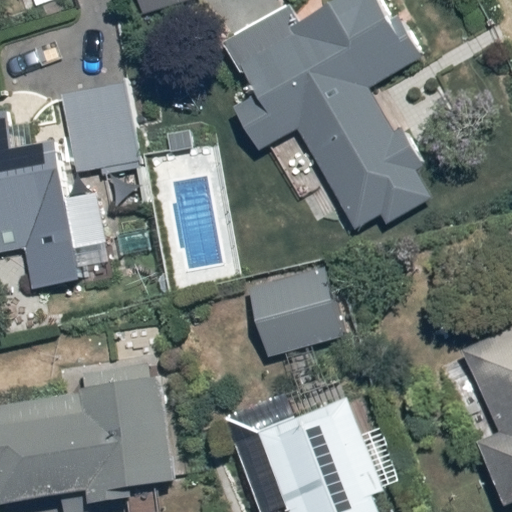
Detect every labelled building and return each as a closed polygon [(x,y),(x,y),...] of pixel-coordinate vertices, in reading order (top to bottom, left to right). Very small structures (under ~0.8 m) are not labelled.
[(297,2),(234,39),(263,91),(241,104),(270,154),(307,134),(369,243),(442,202),(377,88),(424,61),(389,0),(345,0),(308,21),(297,2)] [(129,168),(115,80),(68,87),(82,176),(129,168)] [(0,260),(34,254),(41,293),(88,284),(82,251),(117,245),(106,184),(75,190),(66,141),(24,149),(16,107),(0,109),(0,260)] [(333,266),(258,290),(280,360),(355,337),(333,266)] [(511,327),(468,348),(508,433),(484,444),(511,502),(511,327)] [(71,395),(0,406),(0,510),(103,495),(105,508),(139,503),(137,486),(182,479),(163,355),(68,370),(71,395)] [(346,385),(234,430),(266,511),(289,511),(296,509),(297,511),(387,511),(381,495),(389,492),(346,385)]
